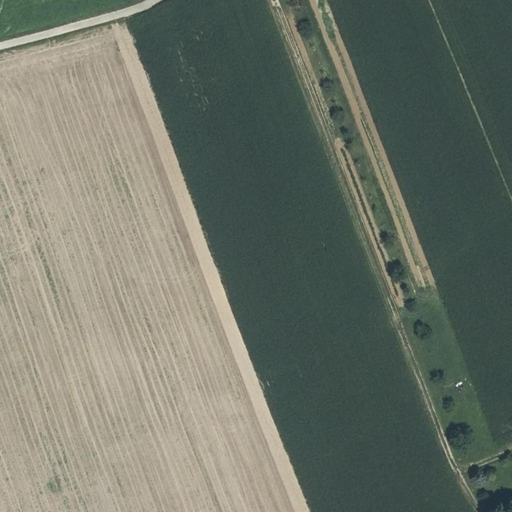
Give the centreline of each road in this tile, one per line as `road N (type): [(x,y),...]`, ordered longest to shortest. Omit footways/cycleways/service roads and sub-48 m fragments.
road 1 (track): [(458,471),(274,0)]
road 2 (track): [(152,0),(0,44)]
